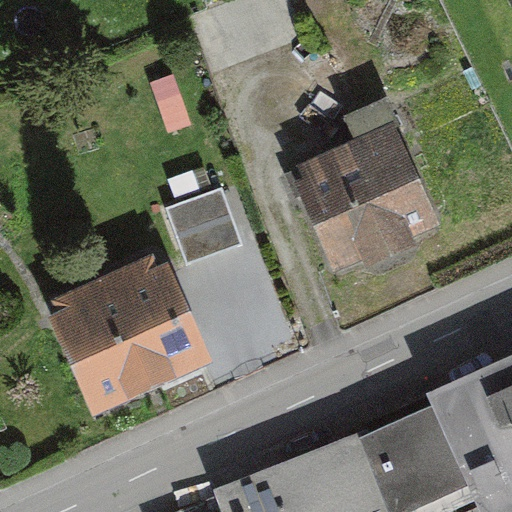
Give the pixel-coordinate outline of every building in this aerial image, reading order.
[(354,144),(290,172),(331,266),(424,225),(394,156),(405,151),(386,107),(346,124),(354,144)] [(221,194),(164,211),(181,266),(238,249),(221,194)] [(49,309),(93,410),(196,366),(151,264),(49,309)] [(511,511),(511,374),(368,434),(400,511),(407,511),(417,508),(418,511),(440,511),(480,496),(486,511),(511,511)] [(400,511),(368,434),(219,494),(225,511),(400,511)]
